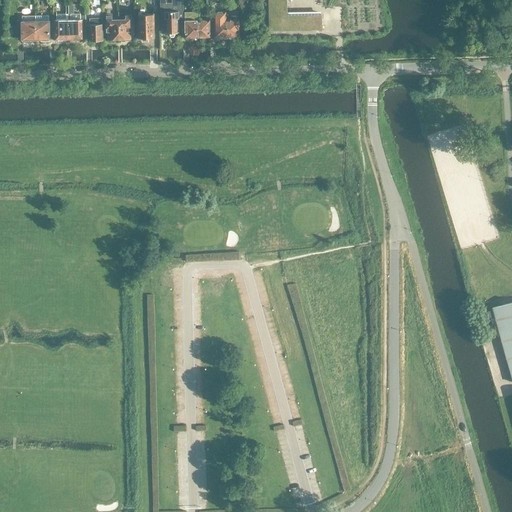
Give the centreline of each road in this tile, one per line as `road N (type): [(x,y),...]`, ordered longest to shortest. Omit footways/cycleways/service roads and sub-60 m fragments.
road 1 (unknown): [(372,69),(363,118),(385,214),(382,442),(370,477),(320,511)]
road 2 (unclassified): [(0,77),(372,69)]
road 3 (unclassified): [(488,511),(413,242),(397,212)]
road 4 (unclassified): [(393,427),(397,212)]
road 5 (unclassified): [(397,212),(372,115),(372,69)]
road 6 (unclassified): [(372,69),(511,65)]
